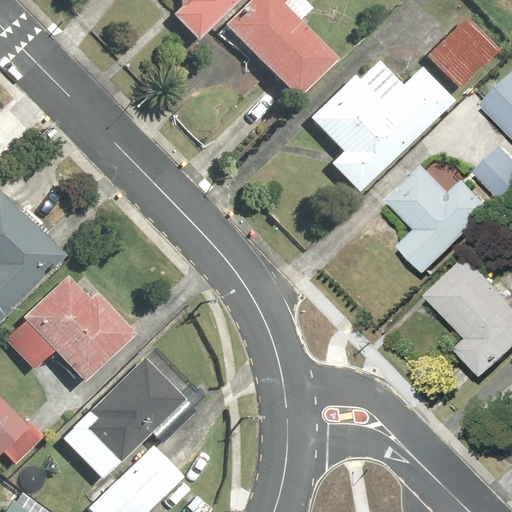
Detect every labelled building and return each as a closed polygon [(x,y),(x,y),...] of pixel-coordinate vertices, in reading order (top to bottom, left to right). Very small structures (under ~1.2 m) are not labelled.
[(177,0),(170,7),(199,36),(235,0),(177,0)] [(287,0),(248,0),(225,23),(300,97),(342,54),(287,0)] [(491,51),(460,19),(421,56),(452,89),(491,51)] [(360,194),(457,97),(420,60),(394,86),(364,56),(309,112),(344,146),(328,162),(360,194)] [(511,81),(489,105),(511,128),(511,81)] [(406,243),(432,270),(503,199),(477,174),(464,187),(436,159),(398,198),(424,224),(406,243)] [(0,323),(72,252),(4,184),(0,187),(0,323)] [(511,359),(511,283),(479,251),(437,293),(469,325),(457,336),(497,375),(511,359)] [(79,267),(6,339),(36,370),(60,345),(92,377),(140,329),(79,267)] [(146,351),(63,434),(106,477),(189,395),(146,351)] [(0,391),(0,458),(11,469),(44,436),(0,391)] [(153,438),(87,503),(96,511),(149,511),(188,473),(153,438)] [(37,511),(14,496),(2,511),(37,511)]
